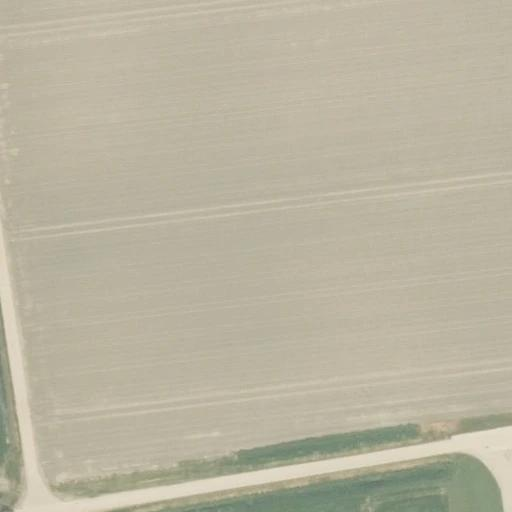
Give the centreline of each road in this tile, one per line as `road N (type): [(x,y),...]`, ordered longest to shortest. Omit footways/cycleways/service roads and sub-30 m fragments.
road 1 (unclassified): [(48,511),(511,437)]
road 2 (track): [(39,511),(0,260)]
